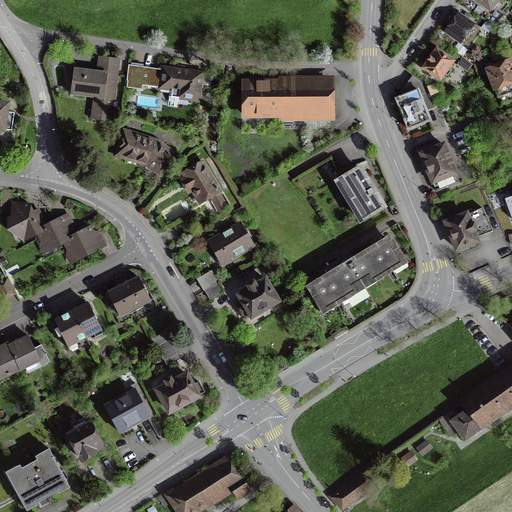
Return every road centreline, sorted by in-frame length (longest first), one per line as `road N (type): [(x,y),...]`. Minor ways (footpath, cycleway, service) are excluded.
road 1 (residential): [(18,35),(368,69)]
road 2 (tertiary): [(248,414),(421,312),(436,289)]
road 3 (tertiary): [(436,289),(434,263),(369,88)]
road 4 (residential): [(248,414),(148,244)]
road 5 (tertiary): [(104,511),(248,414)]
road 6 (residential): [(0,318),(148,244)]
road 7 (residential): [(46,178),(38,87),(18,35)]
road 8 (residential): [(148,244),(115,208),(46,178)]
road 9 (residential): [(319,511),(248,414)]
